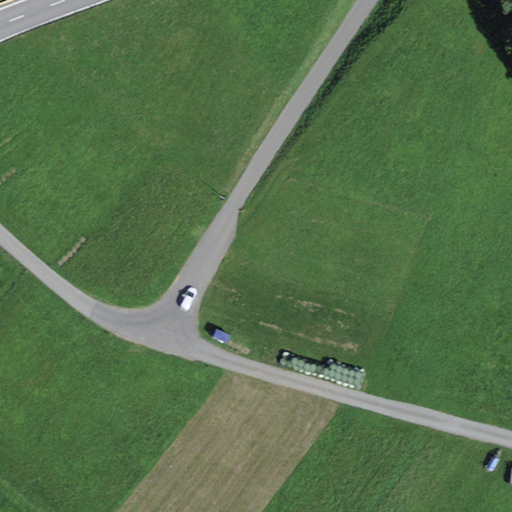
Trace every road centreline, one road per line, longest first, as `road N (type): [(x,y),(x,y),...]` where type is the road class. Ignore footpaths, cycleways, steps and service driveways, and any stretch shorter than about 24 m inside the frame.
road 1 (unclassified): [(368,0),(159,334)]
road 2 (unclassified): [(0,232),(100,312),(159,334)]
